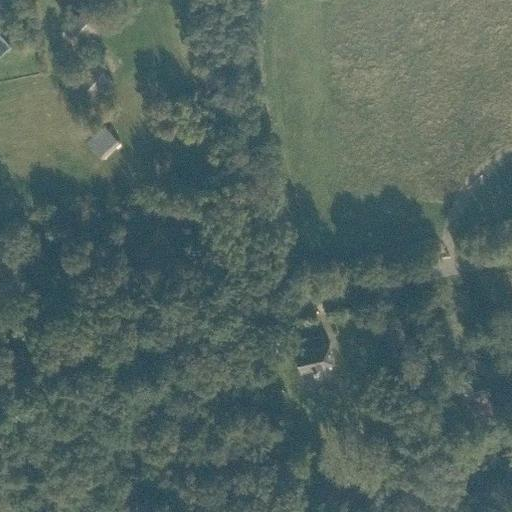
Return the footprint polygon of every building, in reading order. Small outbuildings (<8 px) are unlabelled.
[(85,5),(66,25),(85,44),(104,23),(85,5)] [(0,53),(11,44),(0,32),(0,53)] [(95,63),(76,83),(94,101),(114,81),(95,63)] [(103,123),(85,140),(102,158),(120,142),(103,123)] [(293,341),(302,379),(326,373),(323,364),(334,362),(329,341),(324,342),(322,334),(293,341)] [(490,387),(459,391),(464,421),(495,417),(490,387)]
